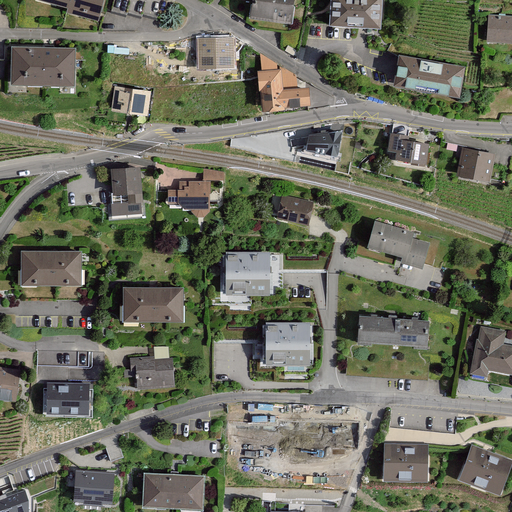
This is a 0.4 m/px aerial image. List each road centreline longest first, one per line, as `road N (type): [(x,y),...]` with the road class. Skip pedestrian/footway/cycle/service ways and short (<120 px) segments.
road 1 (residential): [(511,410),(227,396),(0,469)]
road 2 (residential): [(67,162),(164,134),(352,109)]
road 3 (residential): [(185,0),(340,93),(352,109)]
road 4 (residential): [(352,109),(511,129)]
